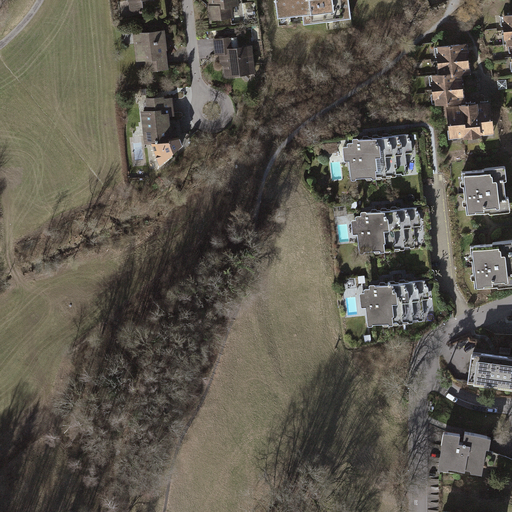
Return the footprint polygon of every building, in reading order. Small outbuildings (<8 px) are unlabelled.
[(129,0),(131,15),(145,14),(143,0),(146,0),(129,0)] [(206,0),(207,5),(209,4),(211,20),(234,17),(232,6),(240,6),(239,0),(206,0)] [(275,0),(277,19),(303,15),(304,22),(349,17),(347,0),(275,0)] [(511,14),(502,16),(506,46),(511,46),(511,45),(511,14)] [(166,29),(133,32),(136,60),(147,59),(148,71),(169,69),(166,29)] [(225,77),(255,73),(251,46),(235,47),(234,37),(213,39),(215,56),(222,55),(225,77)] [(467,43),(436,47),(439,74),(453,73),(453,76),(463,75),(470,74),(467,43)] [(439,74),(431,75),(434,105),(443,104),(459,103),(466,102),(463,75),(453,76),(453,73),(439,74)] [(508,88),(507,79),(497,81),(499,89),(508,88)] [(147,110),(141,111),(145,143),(152,142),(161,164),(185,144),(181,137),(173,138),(171,116),(176,116),(174,96),(146,98),(147,110)] [(443,104),(447,141),(495,136),(491,101),(459,104),(459,103),(443,104)] [(349,161),(351,181),(409,174),(406,153),(413,152),(412,140),(410,140),(409,134),(359,140),(359,138),(352,139),(353,142),(347,143),(347,146),(342,147),(344,162),(349,161)] [(414,153),(407,154),(409,166),(415,165),(414,153)] [(485,171),(463,174),(464,182),(461,183),(462,188),(464,188),(466,202),(464,203),(464,208),(467,208),(468,216),(490,213),(490,215),(511,212),(510,198),(508,199),(506,181),(508,181),(506,167),(485,169),(485,171)] [(357,235),(359,255),(417,248),(414,227),(421,226),(420,213),(418,214),(417,207),(367,213),(367,212),(360,212),(361,216),(355,217),(355,220),(350,220),(352,235),(357,235)] [(493,245),(470,247),(471,256),(469,256),(469,262),(472,261),(474,276),(471,276),(472,281),(474,281),(475,289),(498,287),(498,289),(511,286),(511,240),(493,243),(493,245)] [(365,308),(368,328),(425,321),(423,300),(430,299),(428,286),(426,287),(425,281),(375,287),(375,285),(369,286),(369,289),(363,290),(363,293),(359,294),(361,308),(365,308)] [(511,359),(472,354),(468,383),(511,388),(511,359)] [(445,433),(438,470),(449,472),(450,469),(482,475),(487,450),(490,450),(492,438),(465,433),(463,444),(459,443),(461,436),(445,433)]
